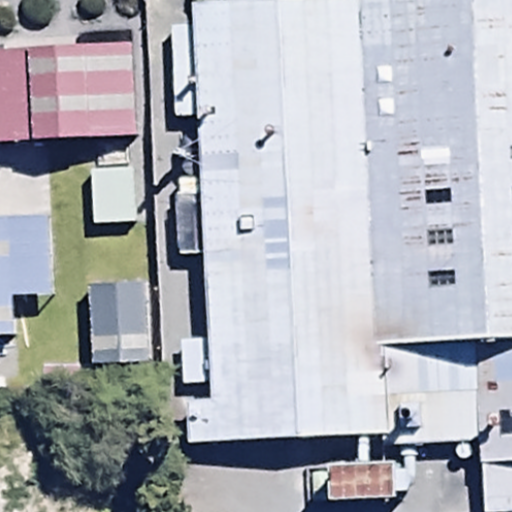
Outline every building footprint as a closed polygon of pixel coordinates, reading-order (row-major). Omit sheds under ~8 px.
[(511,23),(401,26),(407,359),(506,357),(508,474),(511,474),(511,23)] [(401,26),(218,29),(226,453),(409,450),(407,359),(401,26)] [(133,57),(0,65),(0,160),(139,152),(133,57)] [(137,179),(92,178),(91,234),(137,235),(137,179)] [(46,231),(0,232),(0,352),(10,352),(9,312),(48,310),(46,231)] [(145,291),(88,292),(90,373),(147,372),(145,291)] [(0,436),(0,511),(58,511),(56,449),(31,428),(3,431),(0,436)] [(335,479),(333,511),(400,511),(402,483),(335,479)]
